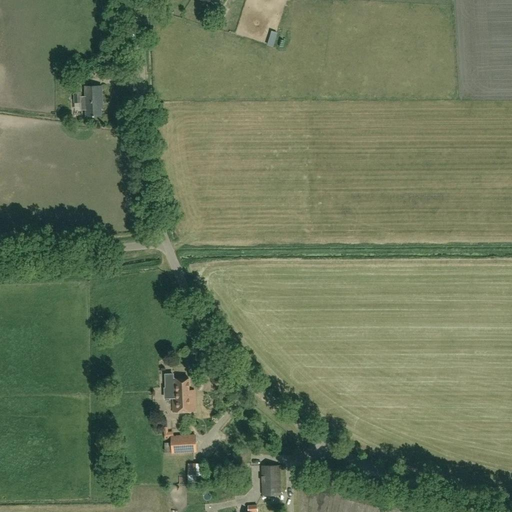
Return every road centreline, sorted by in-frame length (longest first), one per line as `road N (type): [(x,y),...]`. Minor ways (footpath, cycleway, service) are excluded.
road 1 (unclassified): [(511,508),(377,470),(293,419),(218,341),(164,242)]
road 2 (unclassified): [(164,242),(143,148),(137,0)]
road 3 (unclassified): [(164,242),(0,252)]
